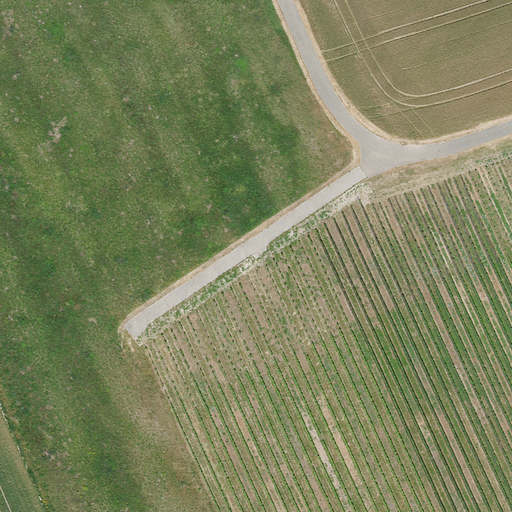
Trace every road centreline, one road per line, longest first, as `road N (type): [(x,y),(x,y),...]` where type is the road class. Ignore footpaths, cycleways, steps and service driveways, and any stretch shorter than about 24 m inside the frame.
road 1 (track): [(285,0),(351,134),(392,154),(511,123)]
road 2 (track): [(392,154),(354,171),(130,327)]
